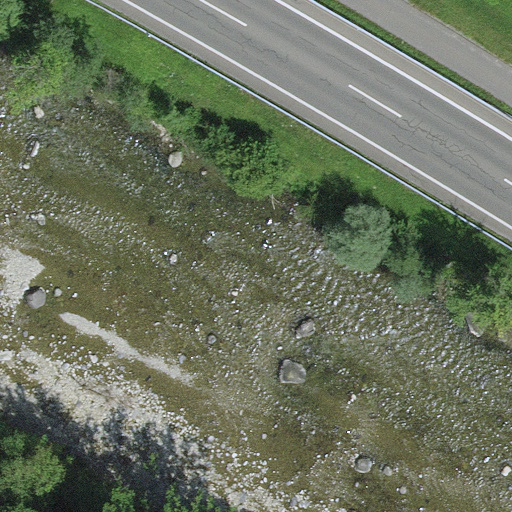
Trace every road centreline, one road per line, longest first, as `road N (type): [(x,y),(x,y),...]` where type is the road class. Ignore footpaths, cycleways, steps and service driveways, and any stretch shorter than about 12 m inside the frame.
road 1 (trunk): [(511,184),(203,0)]
road 2 (unclassified): [(511,91),(362,0)]
